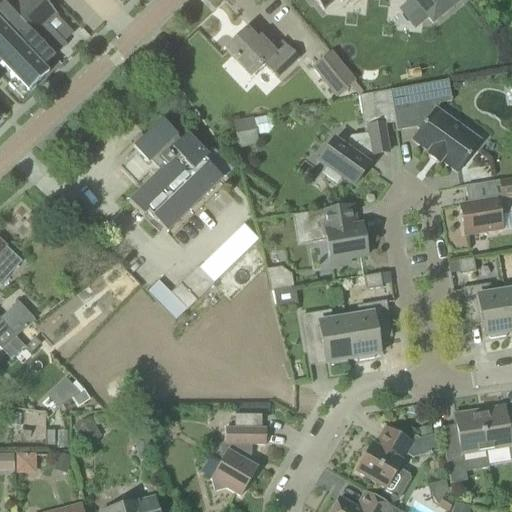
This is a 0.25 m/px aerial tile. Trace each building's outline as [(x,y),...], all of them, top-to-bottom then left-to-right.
[(47,27),(57,17),(40,0),(11,0),(7,4),(8,5),(6,8),(5,8),(53,59),(54,59),(66,47),(47,27)] [(313,0),(323,12),(337,0),(338,0),(341,4),(345,0),(310,0),(312,2),(313,0)] [(411,0),(412,0),(399,11),(415,30),(428,20),(432,25),(461,2),(458,0),(411,0)] [(0,66),(27,95),(31,91),(32,92),(35,89),(34,88),(48,74),(43,69),(53,59),(5,8),(6,8),(3,5),(0,7),(0,66)] [(277,80),(299,59),(281,43),(272,52),(259,39),(255,42),(245,32),(225,51),(236,63),(238,62),(251,75),(249,77),(250,78),(266,62),(270,66),(267,69),(277,80)] [(310,70),(334,100),(354,84),(330,54),(310,70)] [(480,143),(436,111),(435,110),(430,118),(424,114),(421,99),(427,98),(425,87),(448,83),(447,82),(389,92),(395,124),(396,133),(415,130),(419,132),(411,143),(428,155),(425,158),(438,167),(441,164),(457,175),(480,143)] [(388,155),(383,126),(395,124),(389,92),(356,99),(363,136),(350,138),(342,149),(333,142),(318,163),(327,170),(323,175),(336,185),(340,179),(353,188),(368,167),(362,163),(367,157),(373,156),(373,157),(388,155)] [(272,122),(265,118),(233,125),(237,141),(269,134),(273,128),(272,122)] [(165,124),(164,125),(161,122),(132,150),(135,153),(118,169),(136,188),(148,176),(152,180),(177,157),(171,151),(176,147),(171,142),(177,137),(165,126),(166,125),(165,124)] [(177,157),(152,180),(128,203),(158,234),(162,231),(166,235),(221,181),(222,182),(233,171),(212,149),(205,156),(186,137),(176,147),(171,151),(177,157)] [(511,214),(511,181),(500,184),(503,200),(459,207),(464,238),(501,232),(498,217),(511,214)] [(297,247),(326,242),(331,269),(349,266),(348,261),(366,258),(361,227),(355,228),(352,207),(292,217),(297,247)] [(244,225),(196,270),(210,285),(258,240),(244,225)] [(473,260),(456,263),(459,276),(475,274),(473,260)] [(267,274),(271,293),(290,289),(289,282),(275,272),(267,274)] [(382,289),(380,276),(363,278),(366,292),(382,289)] [(170,295),(186,312),(196,303),(180,286),(170,295)] [(511,334),(504,294),(490,296),(488,287),(461,291),(466,322),(480,320),(483,339),(489,338),(489,341),(507,338),(506,335),(511,334)] [(18,304),(0,319),(0,321),(16,339),(35,323),(18,304)] [(345,320),(352,361),(357,360),(357,363),(374,360),(374,357),(380,356),(376,337),(390,335),(385,304),(358,309),(359,318),(345,320)] [(352,361),(345,320),(327,323),(326,314),(301,318),(306,349),(321,346),(324,365),(329,365),(329,367),(346,364),(346,362),(352,361)] [(16,339),(0,321),(0,351),(1,353),(16,339)] [(34,338),(24,347),(31,354),(40,345),(34,338)] [(83,392),(77,396),(71,399),(77,409),(89,402),(83,392)] [(511,456),(511,417),(505,419),(503,409),(479,413),(485,453),(509,449),(510,457),(511,456)] [(485,453),(479,413),(454,417),(456,427),(441,429),(447,468),(463,465),(464,468),(467,470),(488,467),(485,453)] [(417,442),(423,455),(439,447),(429,426),(422,430),(426,439),(417,442)] [(381,496),(394,504),(397,503),(410,481),(409,476),(398,470),(402,463),(401,463),(412,445),(385,429),(374,447),(371,445),(355,473),(384,491),(381,496)] [(265,431),(261,431),(224,430),(224,446),(220,446),(220,464),(209,482),(211,484),(214,494),(226,491),(240,499),(257,471),(246,464),(251,456),(251,447),(265,447),(265,431)] [(54,445),(54,431),(45,431),(45,445),(54,445)] [(36,473),(36,453),(15,454),(15,474),(36,473)] [(0,471),(13,471),(13,457),(0,457),(0,471)] [(394,511),(392,510),(365,493),(364,495),(367,497),(360,509),(362,509),(360,511),(358,511),(339,501),(331,511),(394,511)] [(158,511),(155,499),(136,504),(136,503),(102,511),(158,511)]
